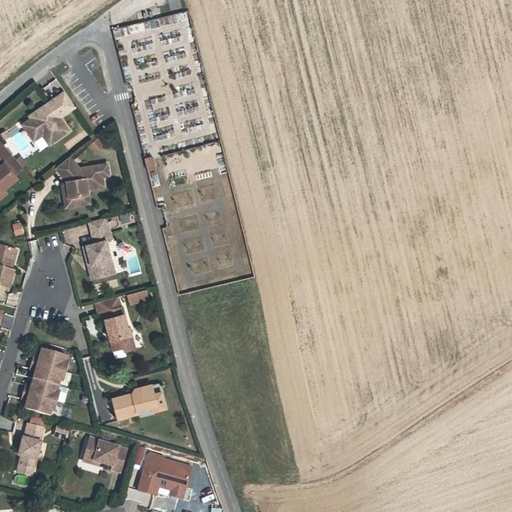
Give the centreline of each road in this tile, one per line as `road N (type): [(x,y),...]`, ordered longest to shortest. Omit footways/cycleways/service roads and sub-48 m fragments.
road 1 (residential): [(102,24),(193,373),(238,511)]
road 2 (residential): [(50,277),(28,302),(0,400)]
road 3 (residential): [(102,24),(0,100)]
